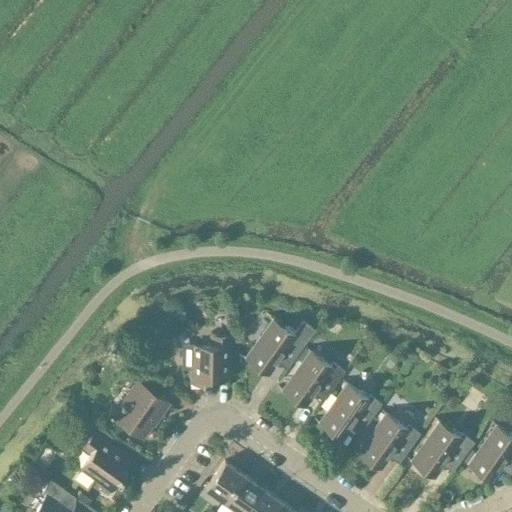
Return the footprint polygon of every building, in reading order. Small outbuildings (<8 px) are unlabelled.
[(279,354),(290,362),(314,328),(302,320),(293,332),(274,318),(245,358),(266,372),(279,354)] [(181,342),(180,367),(190,368),(190,382),(216,383),(216,378),(216,373),(228,373),(229,334),(209,333),(209,343),(191,342),(181,342)] [(316,385),(327,393),(344,369),(332,361),(330,363),(311,350),(282,390),(302,404),(316,385)] [(146,387),(154,376),(151,374),(151,375),(140,367),(134,362),(123,377),(132,383),(110,414),(142,436),(157,414),(158,415),(168,402),(146,387)] [(353,418),(364,426),(381,402),(369,393),(367,396),(348,382),(319,422),(339,437),(353,418)] [(392,447),(402,455),(419,431),(407,423),(406,425),(387,412),(358,452),(378,466),(392,447)] [(445,456),(456,464),(473,440),(461,431),(459,434),(440,420),(411,460),(431,475),(445,456)] [(502,459),(511,466),(511,430),(510,429),(508,432),(497,424),(469,464),(489,478),(502,459)] [(126,469),(122,467),(129,457),(92,430),(81,446),(89,452),(78,467),(111,490),(126,469)] [(205,486),(223,499),(242,473),(223,460),(205,486)] [(242,473),(223,499),(241,511),(260,485),(242,473)] [(70,511),(66,509),(75,497),(50,479),(41,492),(44,494),(30,511),(70,511)] [(260,485),(241,511),(267,511),(277,498),(260,485)] [(80,490),(76,496),(87,504),(91,498),(80,490)] [(277,498),(267,511),(294,511),(295,511),(277,498)]
